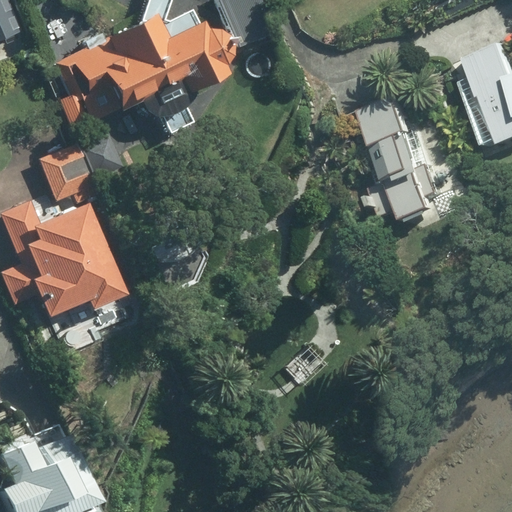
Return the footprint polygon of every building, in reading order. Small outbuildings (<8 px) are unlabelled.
[(0,0),(0,37),(13,32),(0,0)] [(272,33),(257,0),(212,0),(210,1),(232,50),(272,33)] [(64,58),(84,101),(99,95),(108,114),(139,100),(144,111),(214,79),(210,71),(217,61),(218,50),(214,42),(206,36),(193,35),(184,14),(150,29),(146,20),(64,58)] [(511,74),(500,46),(465,60),(481,101),(485,100),(504,148),(511,144),(511,74)] [(74,94),(56,102),(70,135),(88,127),(74,94)] [(395,101),(361,114),(388,187),(373,192),(384,220),(402,214),(406,225),(437,214),(395,101)] [(102,138),(77,149),(89,177),(114,166),(102,138)] [(91,196),(70,146),(34,160),(51,202),(69,195),(73,203),(91,196)] [(114,300),(74,210),(32,229),(22,205),(0,214),(0,230),(16,266),(0,272),(0,280),(10,304),(26,298),(36,322),(76,304),(80,314),(114,300)] [(303,347),(278,371),(295,388),(319,364),(303,347)] [(0,491),(1,494),(0,494),(0,511),(69,511),(83,506),(55,445),(32,456),(26,443),(0,454),(0,460),(1,462),(0,462),(0,491)]
